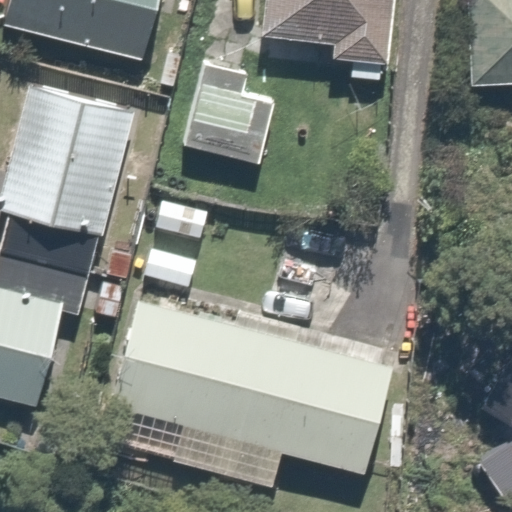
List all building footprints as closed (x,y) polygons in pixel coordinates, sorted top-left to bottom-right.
[(0,0),(0,67),(124,94),(144,0),(0,0)] [(364,120),(370,0),(229,0),(225,70),(300,74),(298,105),(333,107),(332,118),(364,120)] [(511,0),(437,0),(443,117),(511,113),(511,0)] [(186,91),(148,87),(138,174),(228,184),(235,114),(184,109),(186,91)] [(101,133),(0,113),(0,314),(63,326),(101,133)] [(212,201),(155,189),(148,224),(204,237),(212,201)] [(0,317),(0,427),(5,428),(26,323),(0,317)] [(360,388),(97,325),(71,436),(150,455),(141,494),(217,511),(231,511),(239,479),(332,502),(360,388)]
